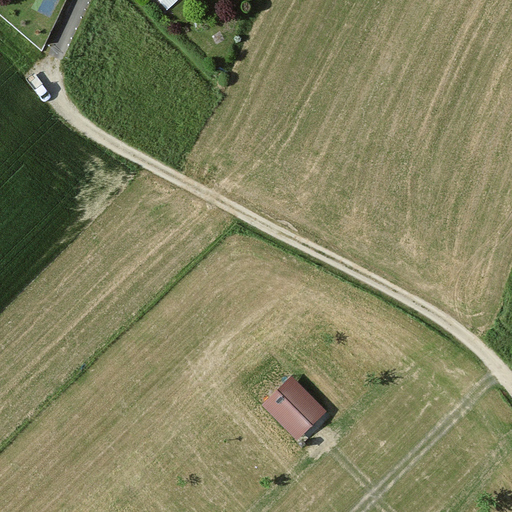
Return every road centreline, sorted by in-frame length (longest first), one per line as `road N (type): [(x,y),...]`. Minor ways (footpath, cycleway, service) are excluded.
road 1 (track): [(53,53),(50,92),(67,115),(430,310),(465,334),(511,390)]
road 2 (track): [(357,511),(497,367)]
